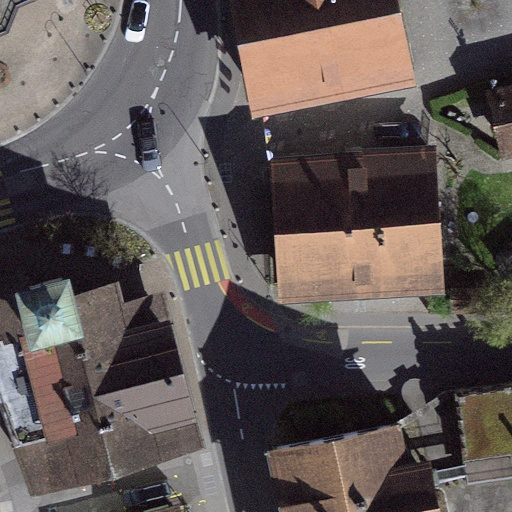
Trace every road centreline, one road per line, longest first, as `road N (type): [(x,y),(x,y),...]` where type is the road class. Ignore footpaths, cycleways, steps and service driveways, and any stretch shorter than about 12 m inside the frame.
road 1 (residential): [(228,342),(288,360),(511,363)]
road 2 (residential): [(133,147),(177,207),(208,309),(228,342)]
road 3 (residential): [(228,342),(257,511)]
road 4 (tertiary): [(179,0),(171,84),(133,147)]
road 5 (tertiary): [(133,147),(0,190)]
